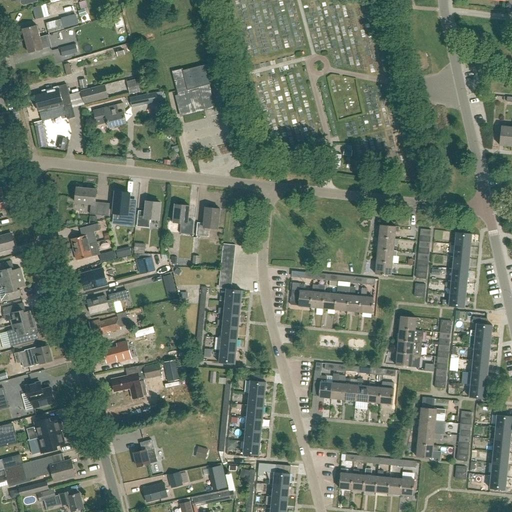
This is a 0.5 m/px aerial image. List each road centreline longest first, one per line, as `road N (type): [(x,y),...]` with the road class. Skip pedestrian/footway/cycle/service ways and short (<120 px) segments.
road 1 (unclassified): [(118,511),(26,160)]
road 2 (residential): [(321,511),(265,303),(269,187)]
road 3 (residential): [(269,187),(26,160)]
road 4 (residential): [(486,210),(269,187)]
road 5 (residential): [(486,210),(443,11)]
